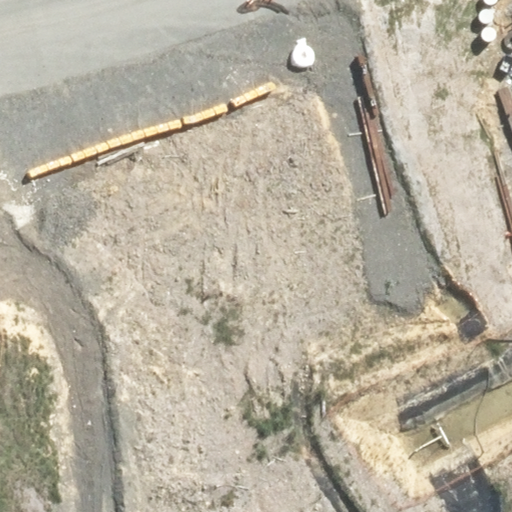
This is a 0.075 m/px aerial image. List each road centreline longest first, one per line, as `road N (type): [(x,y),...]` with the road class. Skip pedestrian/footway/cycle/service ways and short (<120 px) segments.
road 1 (trunk): [(511,168),(0,316)]
road 2 (trunk): [(0,216),(511,69)]
